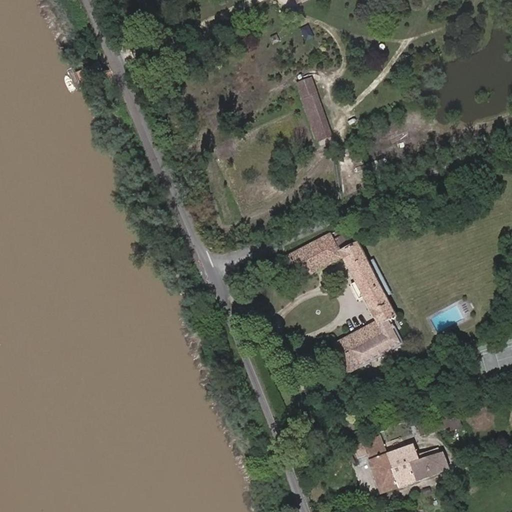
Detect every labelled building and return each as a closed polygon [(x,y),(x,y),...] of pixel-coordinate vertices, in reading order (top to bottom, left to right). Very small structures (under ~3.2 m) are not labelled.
[(312,77),(296,83),(317,143),(334,137),(312,77)] [(330,235),(288,257),(300,280),(341,258),(355,283),(362,297),(376,323),(334,345),(349,374),(401,345),(389,321),(395,317),(384,297),(365,262),(356,244),(339,253),(330,235)] [(372,260),(365,262),(384,297),(390,294),(372,260)] [(362,297),(355,283),(350,285),(358,299),(362,297)] [(433,417),(438,432),(448,428),(449,430),(461,426),(456,409),(444,414),(443,413),(433,417)] [(438,432),(433,417),(418,422),(423,437),(438,432)] [(340,435),(346,436),(347,434),(351,432),(348,430),(346,427),(340,427),(340,435)] [(376,440),(364,445),(370,461),(382,495),(402,488),(395,470),(389,454),(381,433),(375,435),(376,440)] [(370,461),(364,445),(354,448),(360,465),(370,461)] [(418,455),(414,445),(389,454),(395,470),(420,461),(418,455)] [(439,448),(429,451),(418,455),(420,461),(427,478),(449,469),(444,453),(441,453),(439,448)] [(420,461),(395,470),(402,488),(427,478),(420,461)]
